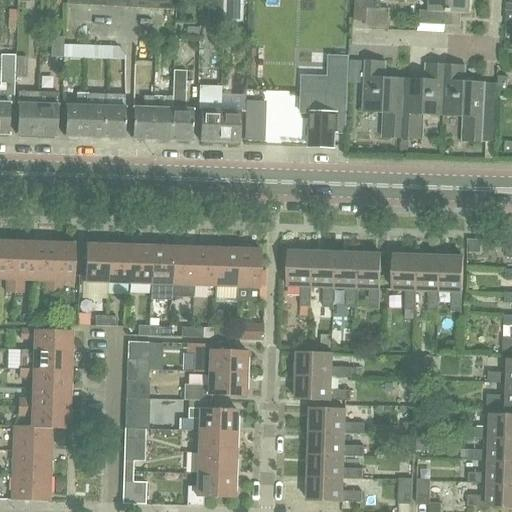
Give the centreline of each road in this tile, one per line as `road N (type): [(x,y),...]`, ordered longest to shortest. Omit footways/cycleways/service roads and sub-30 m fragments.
road 1 (tertiary): [(511,194),(0,176)]
road 2 (residential): [(358,42),(495,46),(496,0)]
road 3 (residential): [(109,511),(113,329)]
road 4 (residential): [(267,511),(271,352)]
